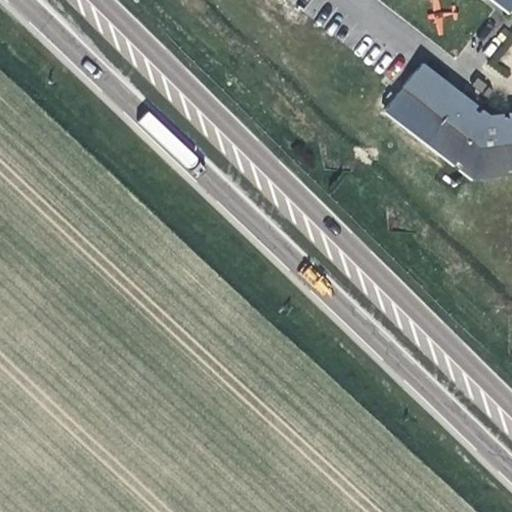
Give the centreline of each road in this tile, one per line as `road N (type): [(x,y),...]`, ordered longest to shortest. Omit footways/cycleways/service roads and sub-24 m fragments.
road 1 (primary): [(20,0),(511,474)]
road 2 (primary): [(511,406),(106,0)]
